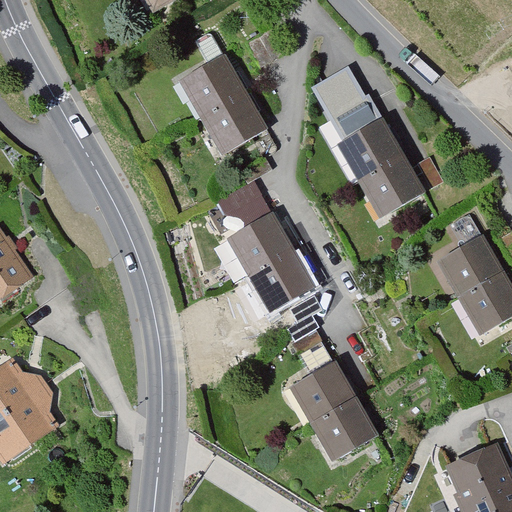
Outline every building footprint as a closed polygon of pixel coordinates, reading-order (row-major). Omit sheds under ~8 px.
[(171,0),(143,0),(151,12),(171,0)] [(263,129),(223,60),(182,84),(221,153),(263,129)] [(420,194),(351,78),(321,96),(348,142),(338,148),(380,218),(420,194)] [(256,181),(216,200),(232,232),(271,212),(256,181)] [(311,289),(272,220),(231,243),(270,313),(311,289)] [(0,299),(30,278),(0,235),(0,299)] [(511,318),(511,293),(482,243),(441,268),(483,336),(511,318)] [(0,368),(0,419),(45,388),(39,379),(21,378),(8,363),(0,368)] [(374,438),(333,367),(292,391),(333,462),(374,438)] [(52,396),(45,388),(0,419),(0,458),(3,463),(48,429),(43,418),(52,396)] [(511,511),(511,481),(498,452),(449,475),(466,511),(511,511)]
